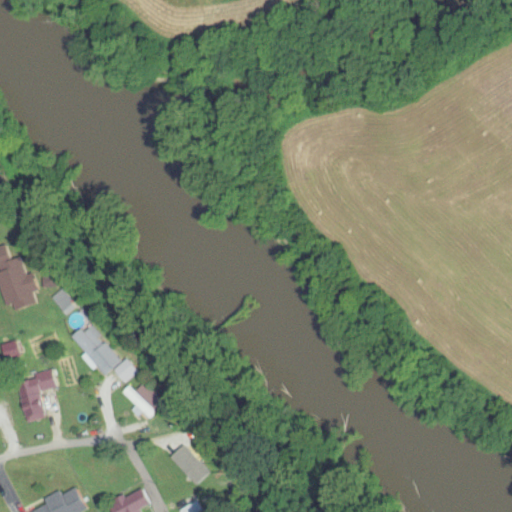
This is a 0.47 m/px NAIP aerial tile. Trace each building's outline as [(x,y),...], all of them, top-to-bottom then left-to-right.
[(127,362),(96,323),(77,338),(110,378),(119,371),(130,384),(144,372),(133,357),(127,362)] [(43,392),(60,387),(56,373),(19,384),(30,423),(50,417),(43,392)] [(128,391),(150,420),(170,406),(151,381),(140,390),(136,385),(128,391)] [(216,470),(178,444),(171,453),(210,479),(216,470)] [(31,511),(90,511),(93,511),(81,488),(31,511)] [(207,511),(203,501),(182,511),(207,511)]
